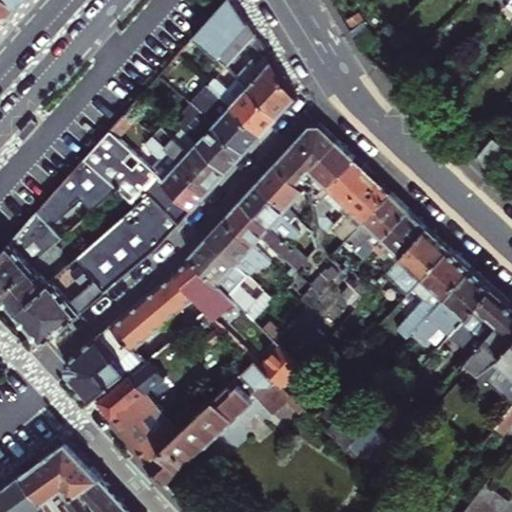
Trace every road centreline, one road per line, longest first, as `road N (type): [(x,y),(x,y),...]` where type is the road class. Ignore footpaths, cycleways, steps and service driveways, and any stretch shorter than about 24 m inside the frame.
road 1 (residential): [(341,73),(158,270),(34,377)]
road 2 (tertiary): [(511,246),(422,164),(341,73)]
road 3 (residential): [(34,377),(163,511)]
road 4 (tertiary): [(0,132),(120,0)]
